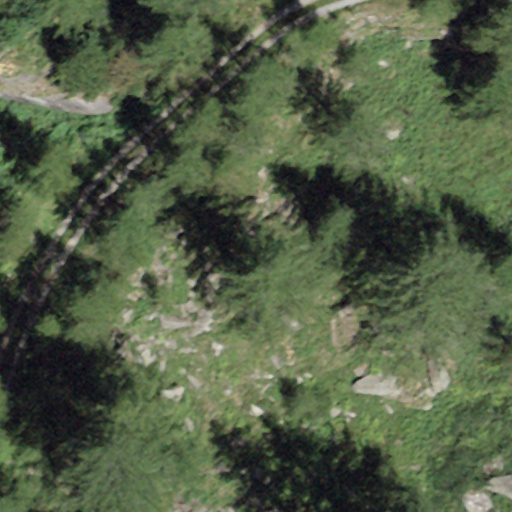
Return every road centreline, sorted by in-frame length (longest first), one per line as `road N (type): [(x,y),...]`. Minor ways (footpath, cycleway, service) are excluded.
road 1 (track): [(0,410),(46,290),(154,149)]
road 2 (track): [(154,149),(275,48),(349,0)]
